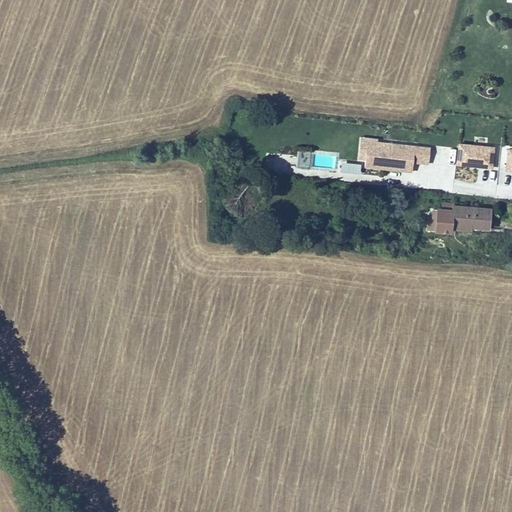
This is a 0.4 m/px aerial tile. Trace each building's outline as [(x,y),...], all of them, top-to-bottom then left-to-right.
[(494,168),(494,145),(457,144),(456,167),(494,168)] [(378,154),(379,148),(361,146),(359,168),(367,168),(368,153),(378,154)] [(430,172),(432,156),(390,152),(390,155),(378,154),(368,153),(367,168),(366,175),(385,177),(385,175),(414,177),(415,170),(430,172)] [(296,165),(296,154),(266,155),(266,166),(296,165)] [(491,217),(453,213),(453,211),(442,210),(441,216),(439,216),(438,226),(436,240),(450,241),(451,238),(455,239),(455,234),(471,236),(489,238),(489,229),(491,217)] [(427,239),(436,240),(438,226),(428,225),(427,239)]
